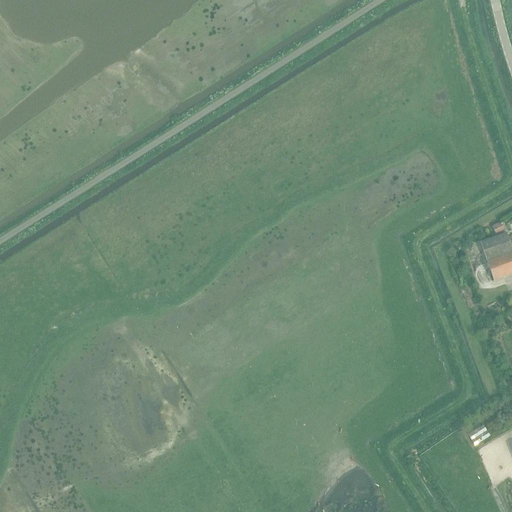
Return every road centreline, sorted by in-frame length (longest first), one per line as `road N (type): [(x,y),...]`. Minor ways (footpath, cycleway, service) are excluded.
road 1 (unclassified): [(0,240),(377,0)]
road 2 (unknown): [(426,511),(389,451),(465,398),(467,385),(415,246),(511,181)]
road 3 (unknown): [(511,163),(461,0)]
